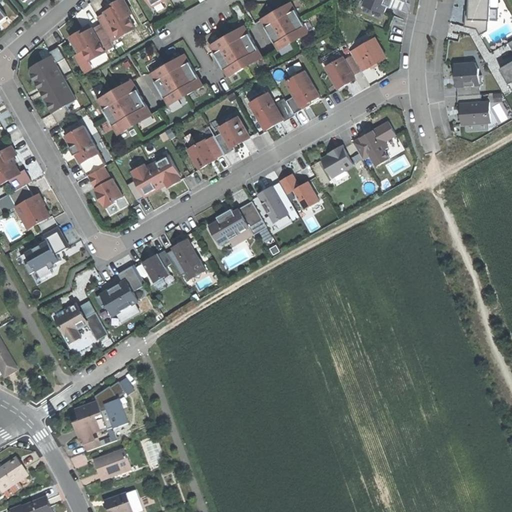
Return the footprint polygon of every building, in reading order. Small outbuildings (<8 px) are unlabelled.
[(125,0),(119,0),(112,5),(113,7),(110,9),(105,12),(106,13),(98,18),(102,24),(112,42),(136,29),(129,16),(133,14),(130,8),(128,5),(125,0)] [(365,0),(364,5),(386,13),(407,21),(412,6),(398,0),(365,0)] [(471,0),(471,12),(471,20),(489,21),(492,21),(492,20),(492,9),(492,0),(471,0)] [(275,13),(262,20),(279,50),(309,33),(292,3),(279,10),(288,25),(283,28),(275,13)] [(277,11),(275,13),(283,28),(288,25),(279,10),(277,11)] [(471,20),(471,12),(468,12),(466,12),(466,27),(478,29),(481,35),(489,31),(489,21),(471,20)] [(93,28),(89,30),(85,32),(84,30),(70,37),(79,53),(84,50),(91,62),(107,52),(106,51),(115,47),(112,42),(102,24),(94,29),(93,28)] [(229,36),(211,46),(229,77),(263,57),(245,26),(229,36)] [(352,52),(354,56),(362,71),(363,71),(370,68),(378,63),(388,58),(376,38),(352,52)] [(511,61),(501,68),(511,88),(511,40),(509,43),(511,48),(511,61)] [(166,66),(151,74),(169,105),(204,85),(186,54),(171,63),(180,78),(175,81),(166,66)] [(39,90),(52,113),(78,99),(53,55),(31,67),(30,72),(39,90)] [(339,89),(348,84),(347,82),(355,78),(354,76),(362,71),(354,56),(345,60),(344,57),(327,67),(339,89)] [(478,62),(455,64),(458,89),(481,87),(478,62)] [(169,64),(166,66),(175,81),(180,78),(171,63),(169,64)] [(287,101),(295,114),(303,110),(302,107),(311,102),(312,105),(316,102),(322,99),(306,71),(300,74),(297,73),(293,76),(292,79),(286,82),(295,97),(287,101)] [(113,92),(99,100),(118,135),(153,115),(133,81),(118,89),(128,106),(123,109),(113,92)] [(116,90),(113,92),(123,109),(128,106),(118,89),(116,90)] [(270,92),(250,103),(266,131),(277,125),(286,119),(270,92)] [(462,104),(464,127),(493,125),(492,102),(462,104)] [(221,136),(216,138),(225,154),(226,155),(236,150),(234,148),(244,142),(251,138),(239,117),(221,128),(223,132),(220,134),(221,136)] [(382,127),(375,131),(384,147),(388,145),(386,141),(397,135),(390,123),(382,127)] [(86,125),(67,136),(78,156),(83,164),(102,154),(86,125)] [(207,130),(186,140),(189,148),(211,137),(207,130)] [(375,131),(363,138),(372,155),(378,165),(390,158),(384,147),(375,131)] [(206,139),(189,150),(201,170),(213,162),(218,159),(218,158),(225,154),(216,138),(208,142),(206,139)] [(365,159),(372,155),(363,138),(355,142),(365,159)] [(0,185),(9,180),(16,191),(27,184),(32,182),(25,170),(20,173),(15,164),(14,164),(13,162),(11,159),(17,155),(12,146),(0,152),(0,185)] [(333,179),(355,167),(344,146),(338,150),(322,159),(333,179)] [(108,165),(102,154),(83,164),(89,175),(105,167),(108,165)] [(128,185),(138,201),(163,187),(167,184),(169,187),(181,181),(179,177),(181,176),(169,155),(147,167),(145,165),(133,172),(135,174),(133,175),(136,180),(128,185)] [(89,175),(96,188),(112,180),(105,167),(89,175)] [(293,174),(280,182),(288,195),(294,191),(305,210),(320,201),(309,182),(304,184),(300,186),(293,174)] [(112,180),(96,188),(95,189),(97,193),(99,192),(102,197),(100,198),(106,208),(116,203),(115,202),(123,197),(113,179),(112,180)] [(16,207),(23,219),(25,218),(31,228),(50,217),(43,204),(38,195),(34,197),(27,184),(16,191),(10,194),(17,207),(16,207)] [(290,214),(274,187),(271,188),(267,191),(266,190),(258,194),(263,203),(263,204),(275,223),(290,214)] [(214,234),(220,245),(249,228),(253,235),(267,227),(253,203),(240,210),(240,209),(228,215),(227,213),(225,215),(219,218),(220,220),(209,227),(213,234),(214,234)] [(69,241),(63,230),(67,228),(65,224),(30,243),(34,250),(23,257),(37,281),(54,271),(51,267),(63,261),(86,248),(81,241),(71,245),(69,241)] [(195,250),(188,239),(185,241),(173,248),(174,250),(167,254),(173,263),(181,276),(187,272),(191,279),(206,270),(198,257),(196,258),(194,254),(195,250)] [(166,267),(173,263),(167,254),(166,250),(159,254),(156,255),(156,258),(152,260),(151,258),(143,263),(145,267),(154,283),(170,274),(166,267)] [(138,290),(147,285),(137,264),(121,272),(125,281),(98,294),(105,307),(109,305),(116,317),(121,315),(124,321),(138,314),(134,307),(144,302),(138,290)] [(75,353),(94,343),(89,333),(94,330),(99,339),(110,334),(91,298),(56,315),(75,353)] [(0,339),(0,370),(4,377),(17,370),(0,339)] [(99,439),(95,441),(93,434),(101,431),(97,420),(103,418),(103,415),(112,411),(113,410),(113,407),(112,405),(110,403),(107,404),(107,402),(98,405),(98,403),(77,411),(79,418),(82,424),(77,426),(74,427),(77,433),(80,439),(82,438),(84,445),(85,445),(88,452),(102,447),(101,443),(99,439)] [(117,437),(101,443),(102,447),(118,441),(117,437)] [(103,481),(133,470),(126,450),(96,461),(99,471),(103,481)] [(20,484),(30,478),(19,459),(3,469),(0,470),(0,488),(3,494),(4,494),(11,490),(14,496),(24,490),(20,484)] [(8,499),(14,496),(11,490),(4,494),(8,499)] [(132,511),(133,511),(142,508),(136,492),(107,502),(110,511),(132,511)] [(22,508),(11,511),(10,511),(50,511),(50,508),(47,501),(23,510),(22,508)]
